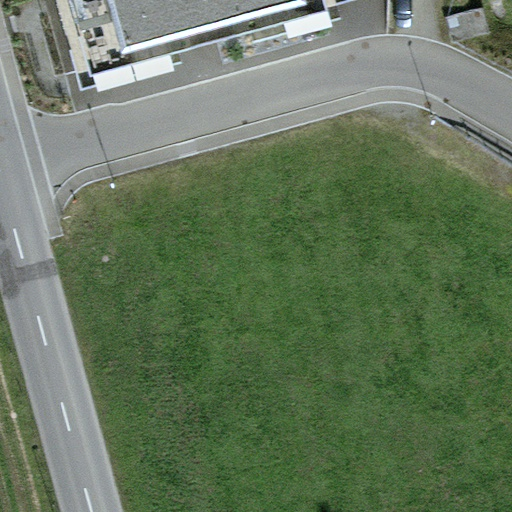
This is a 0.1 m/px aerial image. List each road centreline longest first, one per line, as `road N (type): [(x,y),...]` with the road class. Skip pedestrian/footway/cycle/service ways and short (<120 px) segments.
road 1 (unclassified): [(511,109),(435,66),(392,61),(0,179)]
road 2 (tertiary): [(0,210),(88,511)]
